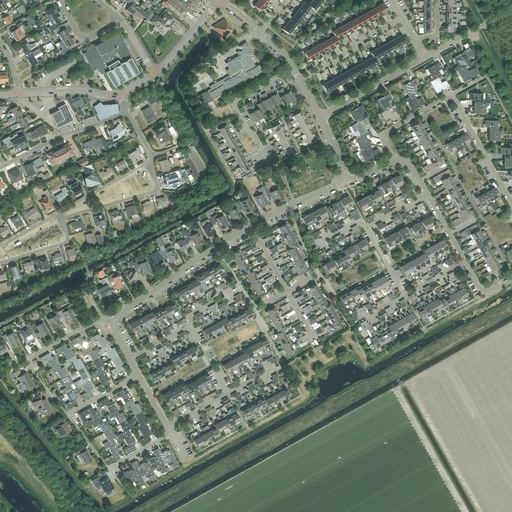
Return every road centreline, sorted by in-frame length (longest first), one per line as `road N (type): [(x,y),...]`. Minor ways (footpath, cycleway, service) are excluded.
road 1 (residential): [(113,322),(249,226)]
road 2 (residential): [(128,359),(189,327),(190,314),(239,286)]
road 3 (residential): [(266,159),(231,101),(293,68)]
road 4 (residential): [(124,110),(0,167)]
road 5 (residential): [(57,215),(157,190),(148,163)]
road 6 (residential): [(511,205),(451,96)]
road 7 (residential): [(165,427),(274,368)]
road 8 (residential): [(318,117),(423,58)]
road 9 (residential): [(299,79),(401,16)]
